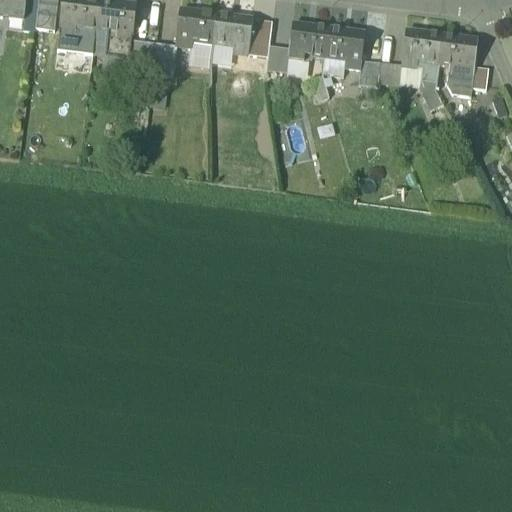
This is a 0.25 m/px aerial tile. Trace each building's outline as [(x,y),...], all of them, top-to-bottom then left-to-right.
[(0,0),(0,21),(1,22),(2,16),(23,18),(25,0),(0,0)] [(38,0),(25,0),(23,18),(24,19),(22,35),(34,36),(38,0)] [(51,0),(38,0),(34,36),(47,38),(51,0)] [(99,4),(63,0),(58,37),(74,39),(75,33),(95,35),(99,4)] [(135,9),(99,4),(95,35),(106,37),(103,62),(128,65),(130,47),(131,47),(135,9)] [(216,19),(179,15),(175,51),(191,54),(192,48),(212,50),(216,19)] [(252,24),(216,19),(212,50),(233,53),(232,58),(247,60),(252,24)] [(328,33),(290,28),(287,54),(286,65),(287,65),(303,67),(304,61),(324,64),(328,33)] [(363,37),(328,33),(324,64),(343,66),(343,72),(359,74),(360,66),(363,37)] [(440,40),(405,35),(401,70),(401,71),(402,72),(416,73),(417,66),(437,69),(440,40)] [(476,44),(440,40),(437,69),(447,71),(447,77),(471,80),(476,44)] [(155,48),(135,46),(131,78),(151,80),(155,48)] [(175,51),(155,48),(151,80),(171,83),(175,51)] [(287,54),(268,51),(266,75),(285,78),(287,65),(286,65),(287,54)] [(380,68),(360,66),(359,74),(357,90),(380,93),(378,88),(380,68)] [(401,70),(380,68),(378,88),(399,90),(402,72),(401,71),(401,70)] [(486,73),(475,72),(473,94),(484,95),(486,73)] [(471,80),(447,77),(445,90),(450,99),(468,102),(471,80)]
